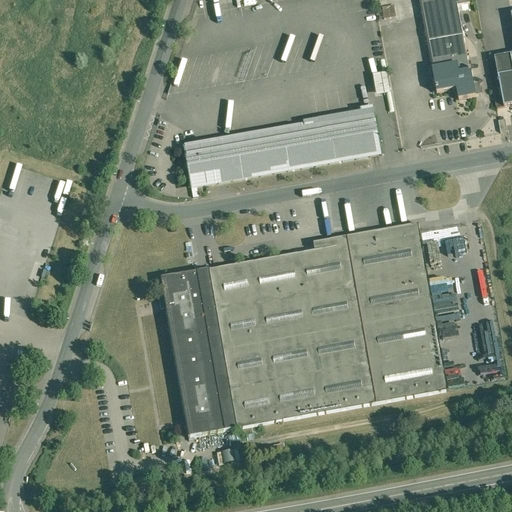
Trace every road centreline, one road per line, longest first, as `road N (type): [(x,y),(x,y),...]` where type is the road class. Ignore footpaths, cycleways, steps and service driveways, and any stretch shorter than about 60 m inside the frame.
road 1 (unclassified): [(115,199),(150,211),(195,211),(511,153)]
road 2 (unclassified): [(7,504),(115,199)]
road 3 (secondary): [(304,511),(511,472)]
road 4 (unclassified): [(115,199),(180,0)]
